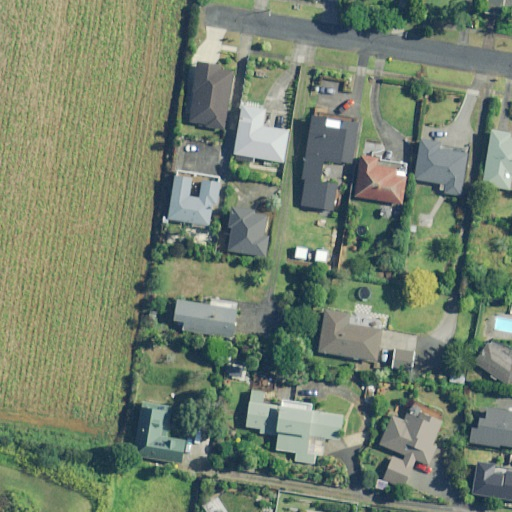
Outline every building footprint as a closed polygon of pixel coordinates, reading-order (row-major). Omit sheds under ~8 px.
[(511,0),(485,0),(484,12),(488,13),(499,15),(500,15),(502,6),(511,8),(511,0)] [(235,68),(200,62),(189,123),(225,129),(235,68)] [(263,106),(261,106),(240,102),(232,151),(251,154),(254,155),(280,159),(282,159),(287,127),(285,127),(260,123),(263,106)] [(354,126),(345,125),(323,121),(322,125),(315,124),(308,123),(301,169),(321,172),(322,164),(323,158),(337,160),(336,162),(344,163),(347,163),(348,157),(352,157),(356,126),(354,126)] [(506,129),(497,128),(490,126),(481,183),(511,187),(511,135),(508,135),(509,133),(509,129),(506,129)] [(439,139),(420,136),(419,136),(413,177),(439,181),(438,186),(443,187),(443,191),(444,191),(459,193),(466,150),(438,145),(439,139)] [(380,155),(371,154),(359,152),(353,194),(358,195),(401,201),(404,175),(407,162),(379,158),(380,155)] [(189,175),(176,173),(172,172),(166,216),(190,220),(190,223),(204,225),(205,222),(207,223),(207,221),(210,201),(214,201),(218,180),(217,179),(200,177),(197,195),(186,193),(189,175)] [(301,186),(299,195),(308,196),(309,187),(301,186)] [(327,205),(347,207),(348,200),(328,197),(327,205)] [(252,206),(235,204),(229,203),(226,224),(230,225),(226,248),(264,254),(267,233),(261,233),(264,213),(251,211),(252,206)] [(349,230),(362,232),(363,223),(350,221),(349,230)] [(212,241),(201,229),(186,243),(197,255),(212,241)] [(235,307),(209,303),(175,297),(172,317),(176,318),(182,319),(181,323),(181,328),(231,336),(232,330),(233,323),(233,320),(234,316),(235,307)] [(375,359),(378,344),(380,327),(347,322),(349,311),(323,306),(323,309),(316,349),(358,356),(370,358),(375,359)] [(148,308),(147,316),(154,318),(156,309),(148,308)] [(511,316),(495,315),(493,342),(511,343),(511,316)] [(511,357),(511,358),(487,340),(473,360),(491,372),(489,374),(494,378),(496,376),(506,383),(511,382),(511,357)] [(390,368),(410,371),(414,350),(394,347),(390,368)] [(248,361),(229,358),(226,375),(245,378),(248,361)] [(462,370),(449,370),(449,380),(461,380),(462,370)] [(271,377),(259,375),(257,389),(270,390),(271,377)] [(261,402),(263,389),(250,388),(247,410),(246,415),(245,424),(259,426),(259,430),(277,433),(275,447),(295,450),(294,459),(313,461),(314,452),(321,453),(321,451),(323,436),(339,438),(341,417),(342,414),(342,413),(309,408),(310,402),(307,401),(281,398),(280,404),(261,402)] [(166,427),(167,420),(170,404),(140,399),(131,454),(169,460),(180,461),(184,438),(165,435),(166,427)] [(511,408),(497,406),(487,404),(487,406),(485,416),(478,415),(476,426),(474,426),(470,425),(468,440),(498,445),(499,443),(511,444),(511,408)] [(441,420),(439,419),(419,410),(417,416),(405,411),(402,418),(391,413),(378,442),(403,453),(401,459),(391,454),(381,477),(402,486),(403,482),(414,457),(427,463),(435,444),(431,442),(441,420)] [(511,467),(500,465),(493,464),(494,462),(476,459),(470,492),(488,495),(511,498),(511,467)] [(375,486),(384,488),(386,480),(377,478),(375,486)]
